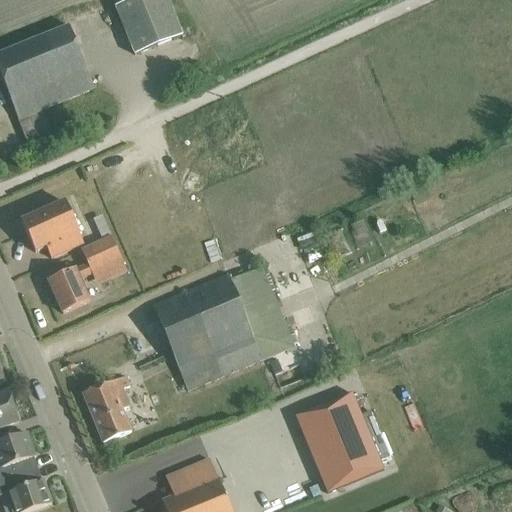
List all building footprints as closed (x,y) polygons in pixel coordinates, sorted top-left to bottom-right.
[(173,0),(120,0),(118,1),(137,48),(186,27),(173,0)] [(95,90),(69,26),(13,49),(0,54),(0,81),(3,80),(30,148),(55,138),(43,110),(95,90)] [(65,202),(22,222),(36,253),(46,248),(51,259),(83,245),(78,234),(79,234),(65,202)] [(75,270),(49,282),(63,315),(90,303),(80,280),(93,274),(88,265),(76,271),(75,270)] [(229,276),(172,299),(154,307),(189,392),(207,384),(294,349),(262,269),(231,282),(229,276)] [(126,377),(83,395),(104,445),(132,433),(123,411),(130,408),(123,390),(130,387),(126,377)] [(8,392),(0,395),(0,429),(18,423),(8,392)] [(352,394),(295,418),(328,495),(385,471),(352,394)] [(0,482),(38,469),(34,458),(35,457),(27,433),(8,440),(0,442),(0,482)] [(231,511),(211,464),(184,476),(190,492),(163,503),(166,511),(231,511)] [(0,496),(7,494),(13,511),(30,511),(52,504),(44,480),(42,481),(38,469),(0,482),(0,496)]
